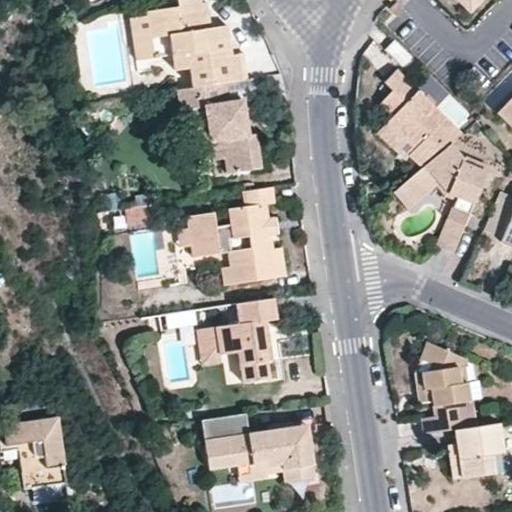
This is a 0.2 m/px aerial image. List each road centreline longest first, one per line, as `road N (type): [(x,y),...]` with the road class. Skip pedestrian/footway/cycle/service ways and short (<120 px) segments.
road 1 (tertiary): [(318,49),(345,281)]
road 2 (tertiary): [(345,281),(382,511)]
road 3 (residential): [(511,329),(393,279),(345,281)]
